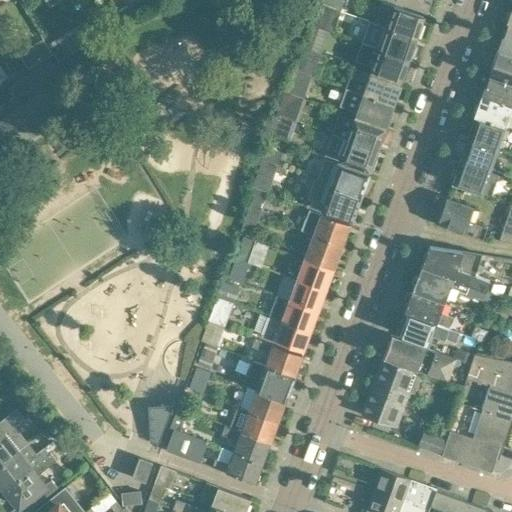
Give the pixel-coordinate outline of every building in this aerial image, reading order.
[(152,0),(141,0),(133,5),(137,12),(154,2),(152,0)] [(341,10),(344,0),(323,0),(323,3),(341,10)] [(428,0),(395,0),(395,1),(424,11),(428,0)] [(419,26),(423,15),(382,1),(374,23),(415,37),(416,35),(419,36),(422,27),(419,26)] [(334,31),(341,10),(323,3),(322,4),(317,2),(310,23),(319,26),(334,31)] [(369,21),(362,41),(379,47),(379,48),(408,58),(408,56),(411,57),(414,48),(412,47),(415,37),(374,23),(369,21)] [(311,50),(311,49),(319,26),(310,23),(301,47),(311,50)] [(511,54),(511,31),(505,30),(498,50),(511,54)] [(404,68),(408,58),(379,48),(379,47),(362,41),(356,60),(372,66),(371,69),(381,73),(400,80),(401,78),(404,79),(407,69),(404,68)] [(299,52),(292,71),(305,75),(307,76),(311,77),(312,75),(320,54),(321,52),(311,49),(311,50),(301,47),(299,52)] [(511,54),(498,50),(497,50),(488,75),(489,76),(511,83),(511,54)] [(79,102),(51,62),(36,73),(39,79),(0,106),(0,146),(6,154),(79,102)] [(284,90),(283,93),(296,98),(305,75),(292,71),(284,90)] [(399,84),(380,77),(369,73),(367,82),(350,76),(345,88),(391,105),(394,96),(398,95),(400,88),(398,85),(399,84)] [(511,83),(489,76),(482,96),(511,106),(511,83)] [(391,105),(345,88),(338,109),(384,125),(385,123),(388,124),(391,114),(388,113),(391,105)] [(283,93),(276,116),(288,120),(296,98),(283,93)] [(511,114),(511,106),(482,96),(475,117),(505,128),(510,114),(511,114)] [(383,128),(354,118),(339,113),(331,134),(375,149),(379,140),(381,141),(384,133),(382,132),(383,128)] [(276,116),(272,127),(288,132),(292,121),(288,120),(276,116)] [(498,149),(505,128),(475,117),(467,138),(498,149)] [(375,149),(331,134),(324,154),(339,160),(368,170),(368,168),(371,169),(374,161),(372,160),(375,149)] [(277,166),(285,143),(269,138),(262,158),(266,159),(265,161),(277,166)] [(491,169),(498,149),(467,138),(460,158),(491,169)] [(453,171),(450,180),(452,181),(451,183),(482,194),(490,197),(498,174),(499,172),(491,169),(460,158),(455,172),(453,171)] [(325,159),(318,179),(331,184),(359,194),(366,174),(338,164),(325,159)] [(267,194),(277,166),(265,161),(255,189),(267,194)] [(350,221),(359,194),(331,184),(325,200),(313,196),(309,207),(350,221)] [(255,189),(247,211),(259,215),(267,194),(255,189)] [(441,211),(437,223),(463,232),(482,239),(487,226),(468,220),(473,207),(446,198),(445,201),(442,202),(440,209),(441,211)] [(511,242),(511,203),(503,224),(500,241),(511,242)] [(341,245),(349,224),(309,210),(302,229),(313,233),(313,235),(341,245)] [(253,235),(259,215),(247,211),(241,230),(253,235)] [(249,263),(257,240),(244,235),(236,258),(249,263)] [(334,266),(341,245),(313,235),(305,255),(334,266)] [(475,274),(481,254),(429,246),(421,267),(485,292),(486,290),(490,280),(475,274)] [(325,290),(334,266),(305,255),(296,280),(325,290)] [(243,282),(249,263),(236,258),(229,278),(243,282)] [(485,292),(421,267),(417,277),(413,277),(411,282),(414,285),(412,290),(444,302),(450,286),(451,286),(487,300),(490,292),(486,290),(485,292)] [(325,290),(296,280),(289,298),(289,300),(317,311),(325,290)] [(239,286),(223,281),(222,281),(217,297),(233,303),(239,286)] [(407,303),(404,312),(448,329),(453,317),(440,312),(444,302),(412,290),(410,295),(407,294),(404,300),(407,303)] [(289,300),(289,298),(276,294),(269,316),(310,331),(317,311),(289,300)] [(224,327),(233,303),(217,297),(208,321),(224,327)] [(458,333),(404,312),(400,320),(396,321),(395,325),(398,328),(396,332),(428,343),(432,333),(445,337),(455,341),(458,333)] [(302,352),(310,331),(269,316),(261,337),(302,352)] [(452,356),(392,334),(383,358),(420,372),(420,371),(448,382),(455,364),(459,365),(460,360),(471,364),(473,355),(462,351),(462,352),(454,349),(452,356)] [(293,376),(301,355),(255,338),(252,345),(269,352),(265,364),(264,365),(293,376)] [(207,341),(206,342),(198,364),(211,367),(219,346),(207,341)] [(496,346),(493,355),(502,357),(505,349),(496,346)] [(511,361),(474,356),(467,376),(490,384),(481,411),(511,421),(511,417),(511,361)] [(413,392),(420,372),(383,358),(362,414),(397,427),(410,391),(413,392)] [(286,396),(293,376),(264,365),(265,364),(253,360),(246,380),(257,385),(286,396)] [(202,392),(209,371),(197,367),(190,387),(202,392)] [(277,421),(286,396),(257,385),(256,388),(247,385),(239,406),(248,409),(248,410),(277,421)] [(28,390),(20,396),(31,411),(39,405),(28,390)] [(193,393),(185,391),(179,406),(178,406),(178,407),(187,410),(187,409),(188,409),(193,393)] [(160,440),(173,404),(174,401),(173,401),(171,407),(149,408),(149,405),(148,405),(150,441),(158,445),(160,440)] [(180,431),(180,430),(187,410),(178,407),(171,427),(174,428),(180,431)] [(0,421),(0,437),(13,427),(23,420),(14,409),(0,421)] [(270,441),(277,421),(248,410),(240,429),(240,430),(270,441)] [(511,421),(481,411),(472,438),(449,431),(441,455),(491,472),(496,458),(500,445),(503,446),(511,421)] [(49,412),(38,421),(44,429),(55,420),(49,412)] [(263,461),(270,441),(240,430),(240,429),(225,423),(222,434),(238,440),(234,451),(263,461)] [(424,431),(419,444),(440,452),(450,427),(444,425),(440,436),(424,431)] [(0,464),(27,444),(13,427),(0,437),(0,464)] [(199,462),(206,441),(206,440),(180,430),(180,431),(174,428),(166,450),(199,462)] [(6,488),(51,453),(50,452),(58,446),(53,440),(36,453),(36,452),(34,453),(27,444),(0,464),(0,482),(0,484),(1,483),(6,488)] [(255,483),(263,461),(234,451),(222,446),(218,458),(216,457),(212,467),(255,483)] [(57,460),(51,453),(6,488),(11,494),(10,495),(12,498),(12,501),(15,505),(18,505),(19,506),(31,496),(37,504),(58,488),(51,480),(44,486),(36,476),(57,460)] [(139,457),(131,477),(145,482),(152,462),(139,457)] [(170,487),(176,471),(160,465),(154,482),(165,486),(170,487)] [(433,487),(423,483),(382,468),(374,490),(403,501),(403,499),(414,503),(417,494),(432,500),(436,488),(433,487)] [(159,503),(165,486),(154,482),(148,499),(159,503)] [(234,511),(244,511),(250,498),(206,482),(200,499),(212,503),(212,504),(234,511)] [(122,492),(123,502),(123,504),(125,504),(142,502),(140,490),(122,492)] [(367,507),(365,511),(427,511),(428,511),(413,505),(414,503),(403,499),(403,501),(374,490),(367,507)] [(486,511),(487,509),(486,509),(471,503),(436,490),(432,500),(429,507),(442,511),(486,511)] [(40,511),(84,511),(92,506),(86,499),(69,511),(65,511),(59,504),(51,497),(37,508),(40,511)] [(155,511),(159,503),(148,499),(143,511),(155,511)] [(234,511),(212,504),(209,511),(204,510),(204,509),(177,499),(173,508),(176,509),(183,511),(234,511)] [(117,500),(116,500),(110,505),(116,511),(119,511),(123,509),(123,508),(117,500)]
